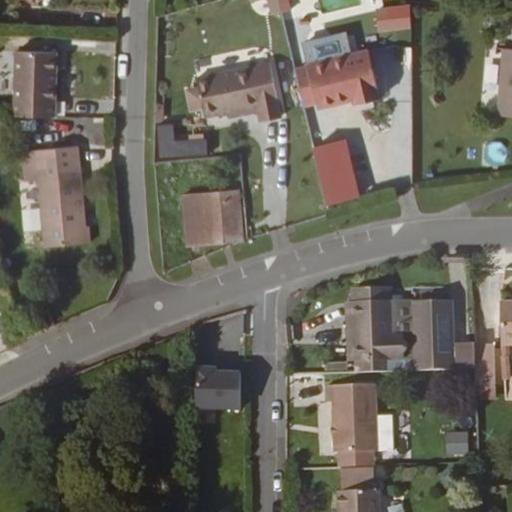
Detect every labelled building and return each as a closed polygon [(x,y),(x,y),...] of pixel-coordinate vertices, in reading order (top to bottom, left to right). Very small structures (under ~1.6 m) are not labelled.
[(288,0),(249,0),(254,18),(291,9),(288,0)] [(378,9),(381,30),(402,27),(400,7),(378,9)] [(66,38),(24,38),(24,102),(65,102),(66,38)] [(387,96),(372,45),(315,62),(326,97),(359,88),(361,96),(363,104),(387,96)] [(276,62),(202,85),(212,122),(247,112),(250,118),(267,112),(270,121),(292,114),(276,62)] [(315,62),(298,67),(308,103),(326,97),(315,62)] [(498,65),(485,64),(485,86),(498,86),(498,65)] [(361,96),(359,88),(326,97),(329,105),(361,96)] [(504,164),(503,142),(486,143),(487,165),(504,164)] [(92,209),(89,145),(36,146),(37,175),(51,175),(52,239),(96,237),(96,222),(96,209),(92,209)] [(229,237),(226,205),(239,202),(239,192),(185,195),(187,242),(229,240),(229,237)] [(241,239),(239,202),(226,205),(229,237),(229,240),(241,239)] [(435,366),(440,300),(421,300),(421,295),(401,296),(401,282),(364,283),(365,295),(356,295),(357,314),(366,314),(367,354),(368,365),(435,366)] [(502,342),(511,342),(511,298),(502,299),(502,342)] [(463,334),(463,299),(440,300),(435,366),(464,366),(463,334)] [(56,316),(51,301),(26,310),(32,326),(56,316)] [(367,354),(366,314),(357,314),(358,354),(367,354)] [(216,412),(242,413),(243,316),(196,316),(195,422),(215,422),(216,412)] [(464,366),(485,366),(485,342),(485,341),(485,334),(463,334),(464,366)] [(496,342),(485,342),(485,366),(485,382),(496,382),(496,342)] [(386,378),(339,377),(339,397),(345,397),(345,445),(350,445),(385,446),(386,378)] [(444,433),(444,455),(468,455),(467,432),(444,433)] [(385,446),(350,445),(349,456),(385,457),(385,446)] [(388,460),(350,460),(349,477),(387,476),(388,460)] [(345,511),(390,511),(391,476),(387,476),(349,477),(345,477),(345,511)]
